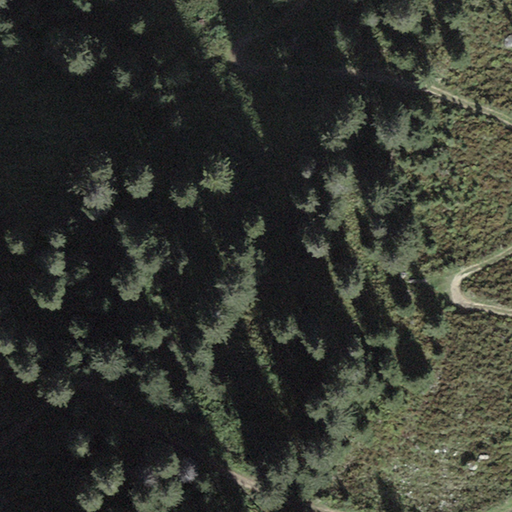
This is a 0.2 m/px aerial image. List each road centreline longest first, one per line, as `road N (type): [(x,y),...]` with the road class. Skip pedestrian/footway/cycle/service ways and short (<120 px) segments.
road 1 (track): [(0,439),(63,388),(92,384),(198,457),(330,511)]
road 2 (track): [(511,121),(430,87),(245,64),(236,56),(239,45),(305,0)]
road 3 (track): [(511,314),(473,306),(454,285),(511,250)]
